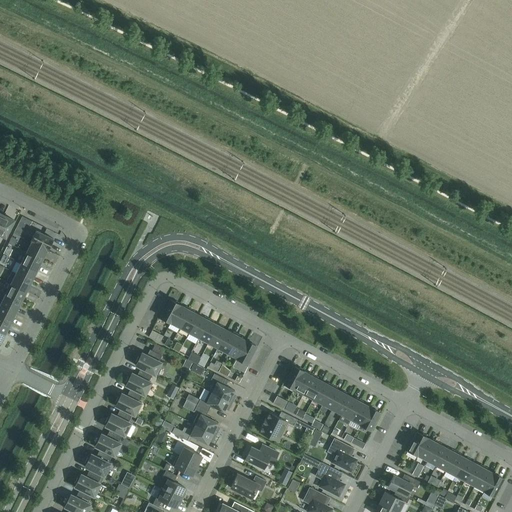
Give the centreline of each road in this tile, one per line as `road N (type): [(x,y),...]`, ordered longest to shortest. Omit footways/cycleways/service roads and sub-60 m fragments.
road 1 (residential): [(283,339),(161,274),(40,511)]
road 2 (tertiary): [(219,257),(186,237),(143,251),(65,396)]
road 3 (residential): [(13,370),(76,233),(0,188)]
road 4 (tertiary): [(75,401),(146,262),(180,247),(219,257)]
road 5 (residential): [(283,339),(197,511)]
road 6 (tertiary): [(377,342),(219,257)]
road 7 (residential): [(410,404),(283,339)]
road 8 (tertiary): [(65,396),(6,511)]
road 9 (tertiary): [(21,511),(75,401)]
road 10 (residential): [(356,511),(410,404)]
